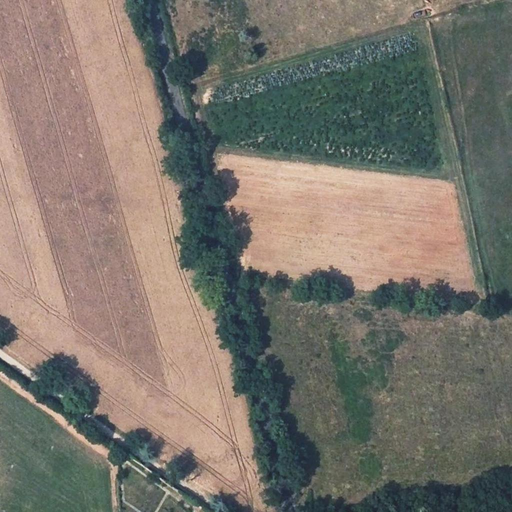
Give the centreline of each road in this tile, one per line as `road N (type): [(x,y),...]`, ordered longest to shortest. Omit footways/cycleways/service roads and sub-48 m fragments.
road 1 (unclassified): [(144,0),(284,511)]
road 2 (track): [(0,357),(221,511)]
